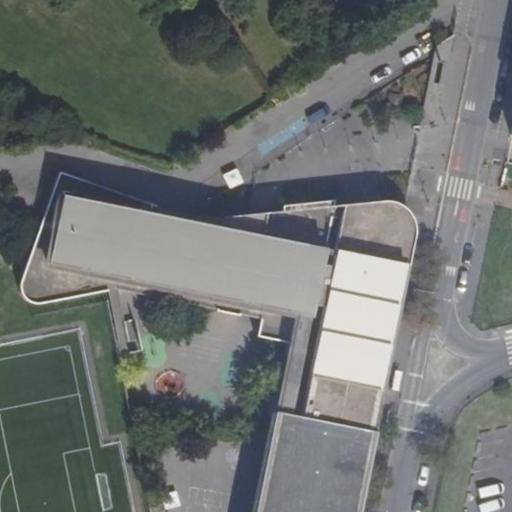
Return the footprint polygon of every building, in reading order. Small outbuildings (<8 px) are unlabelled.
[(454,34),(435,45),(422,107),(439,107),(454,34)] [(439,107),(422,107),(418,128),(420,129),(427,128),(434,123),(436,119),(439,107)] [(304,348),(311,306),(318,309),(304,394),(303,393),(302,392),(299,393),(296,396),(289,405),(287,410),(282,418),(271,416),(250,511),(356,511),(373,436),(368,434),(375,406),(379,407),(412,230),(412,227),(407,219),(403,213),(397,210),(393,205),(377,203),(337,206),(335,221),(330,246),(324,278),(316,277),(326,224),(329,207),(330,202),(278,207),(276,213),(186,217),(180,214),(144,210),(144,204),(84,183),(84,188),(78,189),(76,180),(50,171),(18,283),(20,290),(21,293),(26,298),(27,299),(32,302),(41,302),(100,292),(97,282),(104,281),(103,274),(111,272),(114,289),(116,290),(131,288),(137,288),(148,288),(160,289),(164,289),(168,289),(173,290),(184,292),(191,293),(201,295),(218,299),(215,311),(238,316),(238,315),(241,304),(262,308),(259,320),(255,338),(287,345),(301,347),(304,348)] [(84,183),(76,180),(78,189),(84,188),(84,183)] [(337,206),(329,207),(326,224),(335,221),(337,206)] [(97,282),(100,292),(105,291),(114,289),(111,272),(103,274),(104,281),(97,282)] [(131,288),(116,290),(133,294),(143,296),(196,307),(215,311),(218,299),(201,295),(191,293),(184,292),(173,290),(168,289),(164,289),(160,289),(148,288),(137,288),(131,288)] [(262,308),(241,304),(238,315),(259,320),(262,308)] [(137,339),(125,341),(127,354),(139,351),(137,339)] [(301,347),(287,345),(271,416),(282,418),(287,410),(289,405),(301,347)]
